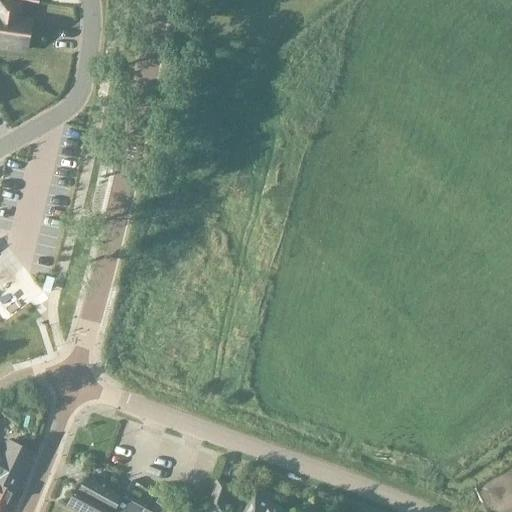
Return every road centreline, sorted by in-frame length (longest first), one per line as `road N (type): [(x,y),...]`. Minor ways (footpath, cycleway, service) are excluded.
road 1 (secondary): [(70,383),(120,192),(157,0)]
road 2 (tertiary): [(416,511),(70,383)]
road 3 (secondary): [(25,511),(70,383)]
